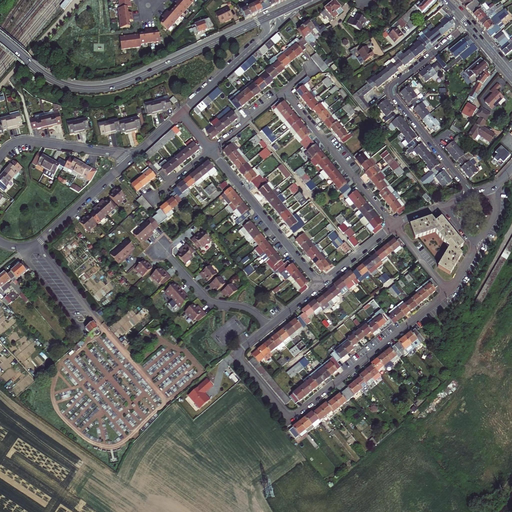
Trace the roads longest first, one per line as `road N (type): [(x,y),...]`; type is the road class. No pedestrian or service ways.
road 1 (tertiary): [(264,19),(98,89),(46,77),(0,39)]
road 2 (residential): [(467,25),(390,89),(472,195)]
road 3 (residential): [(447,291),(289,418)]
road 4 (residential): [(35,244),(89,312),(80,324),(23,246)]
road 5 (residential): [(319,285),(210,150)]
road 6 (residential): [(393,225),(284,91)]
road 7 (residential): [(134,156),(33,140),(0,156)]
road 8 (residential): [(161,250),(208,301),(246,308),(267,326)]
road 9 (residential): [(35,244),(134,156)]
